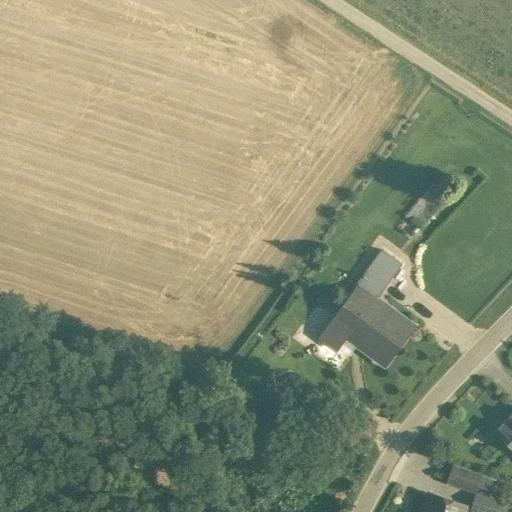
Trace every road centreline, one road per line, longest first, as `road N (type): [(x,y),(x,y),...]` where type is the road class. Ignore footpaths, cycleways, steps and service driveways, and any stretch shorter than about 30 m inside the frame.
road 1 (unclassified): [(511,331),(369,511)]
road 2 (unclassified): [(338,0),(511,114)]
